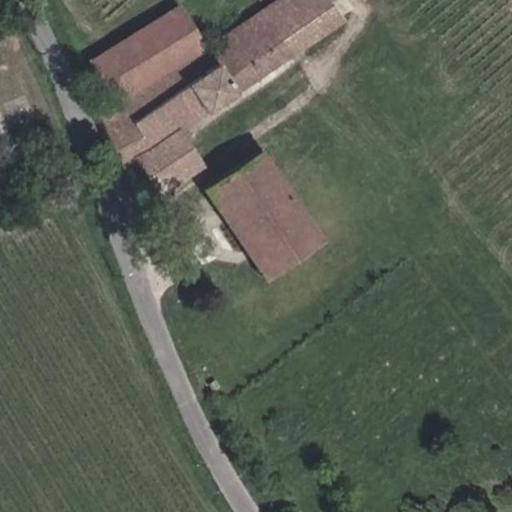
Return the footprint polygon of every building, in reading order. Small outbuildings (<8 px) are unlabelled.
[(113,109),(207,43),(177,4),(92,60),(116,95),(108,99),(113,109)] [(94,106),(115,163),(136,155),(156,191),(198,167),(176,128),(294,46),(263,6),(207,43),(113,109),(108,99),(94,106)] [(223,207),(271,167),(260,150),(209,184),(223,207)] [(271,167),(223,207),(248,248),(296,207),(271,167)] [(296,207),(248,248),(264,275),(318,241),(296,207)]
